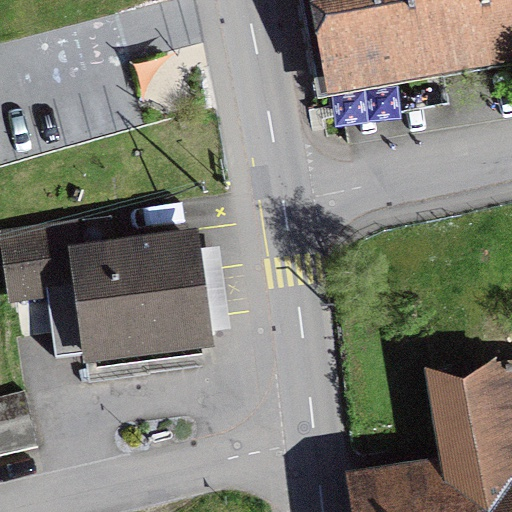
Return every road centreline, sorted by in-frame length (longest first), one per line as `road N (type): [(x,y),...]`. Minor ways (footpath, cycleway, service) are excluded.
road 1 (residential): [(317,442),(8,511)]
road 2 (tertiary): [(317,442),(285,198)]
road 3 (residential): [(511,155),(285,198)]
road 4 (tertiary): [(285,198),(245,0)]
